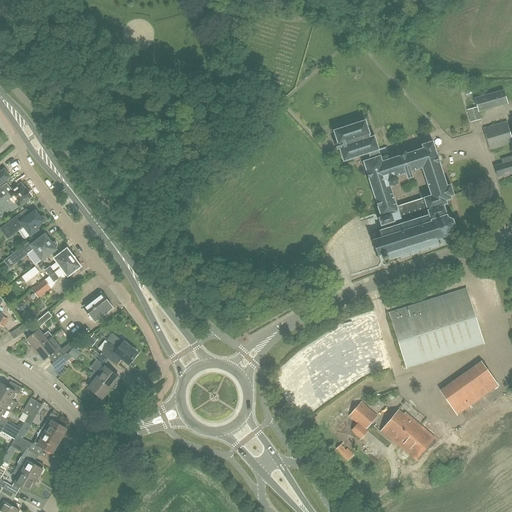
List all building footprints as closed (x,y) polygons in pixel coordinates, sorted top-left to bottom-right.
[(422,17),(424,0),(410,0),(409,15),(422,17)] [(352,28),(363,38),(368,32),(356,22),(352,28)] [(504,90),(503,90),(502,90),(490,94),(474,98),(477,107),(478,112),(479,112),(508,104),(506,96),(504,90)] [(478,112),(477,107),(467,110),(470,122),(481,119),(479,112),(478,112)] [(368,153),(370,159),(363,161),(381,217),(379,218),(381,224),(385,223),(386,224),(397,220),(397,219),(408,216),(408,219),(423,214),(421,208),(427,206),(428,209),(443,204),(444,205),(447,204),(446,201),(451,199),(451,197),(454,195),(450,184),(447,185),(433,141),(422,145),(423,148),(382,161),(374,136),(370,137),(369,135),(370,134),(365,120),(333,131),(338,144),(335,145),(336,149),(339,148),(343,161),(368,153)] [(483,128),(489,151),(511,144),(511,139),(506,121),(483,128)] [(498,177),(511,172),(511,156),(501,160),(502,164),(494,166),(498,177)] [(4,169),(0,171),(0,185),(11,177),(4,169)] [(32,197),(30,195),(31,193),(29,190),(27,190),(26,189),(25,189),(21,183),(2,197),(0,194),(0,210),(5,217),(32,197)] [(378,256),(382,255),(382,256),(382,257),(382,258),(383,258),(383,259),(384,259),(385,259),(386,259),(387,259),(387,258),(388,258),(389,260),(399,257),(400,259),(455,241),(453,234),(452,232),(455,226),(453,219),(447,217),(444,205),(443,204),(428,209),(427,206),(421,208),(423,214),(408,219),(408,216),(397,219),(397,220),(386,224),(385,223),(381,224),(382,229),(373,232),(372,235),(373,240),(372,240),(378,256)] [(40,216),(36,210),(22,220),(18,215),(0,228),(8,239),(26,226),(31,233),(38,228),(37,226),(44,221),(45,219),(45,217),(43,215),(40,216)] [(45,235),(31,245),(29,241),(3,261),(9,268),(34,249),(42,260),(56,249),(45,235)] [(49,276),(74,257),(73,256),(67,249),(54,258),(57,262),(50,267),(50,266),(45,270),(49,276)] [(65,278),(67,276),(68,276),(81,267),(75,259),(74,257),(49,276),(54,282),(59,278),(58,278),(60,276),(61,278),(65,278)] [(35,267),(22,277),(26,283),(39,272),(35,267)] [(31,289),(37,297),(38,298),(51,288),(51,289),(55,283),(54,282),(54,283),(49,276),(31,289)] [(407,368),(483,344),(466,288),(389,312),(407,368)] [(113,308),(106,299),(107,299),(102,292),(82,307),(88,314),(95,322),(113,308)] [(37,321),(41,326),(52,316),(48,311),(37,321)] [(14,339),(27,330),(23,324),(10,333),(14,339)] [(27,339),(35,350),(52,336),(48,331),(43,335),(39,330),(27,339)] [(94,333),(91,337),(96,342),(99,338),(94,333)] [(52,336),(35,350),(43,361),(56,351),(52,345),(56,342),(52,336)] [(92,347),(95,342),(88,337),(85,341),(92,347)] [(118,348),(111,342),(107,346),(101,353),(117,365),(122,359),(130,366),(141,352),(125,339),(118,348)] [(59,350),(63,355),(66,353),(75,346),(71,341),(59,350)] [(68,354),(75,360),(81,353),(74,347),(68,354)] [(106,367),(104,366),(108,361),(97,352),(93,357),(100,363),(92,374),(110,388),(111,387),(112,388),(114,388),(116,385),(116,383),(115,382),(119,377),(106,367)] [(66,353),(63,355),(63,356),(51,365),(56,370),(68,360),(70,363),(74,360),(73,359),(66,353)] [(445,398),(457,414),(498,385),(486,369),(445,398)] [(101,399),(110,388),(92,374),(89,377),(94,381),(88,388),(101,399)] [(11,400),(15,393),(18,394),(22,388),(10,382),(7,387),(1,384),(0,384),(0,399),(14,408),(17,403),(11,400)] [(22,413),(28,416),(36,401),(31,398),(22,413)] [(12,413),(14,408),(0,399),(0,415),(1,416),(6,409),(12,413)] [(42,405),(36,401),(28,416),(25,421),(31,424),(42,405)] [(365,429),(377,415),(362,402),(349,416),(358,423),(365,429)] [(381,431),(415,460),(435,437),(405,412),(404,414),(398,410),(381,431)] [(49,426),(45,433),(59,441),(67,429),(55,422),(57,418),(57,417),(51,413),(45,424),(49,426)] [(5,426),(17,434),(21,428),(6,420),(3,425),(5,426)] [(365,429),(358,423),(352,430),(361,438),(367,431),(365,429)] [(17,435),(17,434),(5,426),(1,432),(8,436),(14,439),(17,435)] [(59,441),(45,433),(41,440),(37,437),(33,444),(31,443),(17,435),(14,439),(13,441),(28,449),(27,449),(39,455),(43,448),(52,453),(54,450),(55,450),(58,450),(60,446),(59,444),(58,443),(59,441)] [(28,449),(13,441),(10,446),(23,454),(26,449),(27,449),(28,449)] [(354,455),(342,443),(336,449),(347,461),(354,455)] [(7,464),(12,457),(6,453),(2,461),(7,464)] [(27,460),(23,467),(21,465),(18,470),(20,472),(37,481),(43,470),(41,469),(43,465),(35,460),(33,464),(27,460)] [(15,469),(13,473),(18,476),(14,483),(30,492),(37,481),(20,472),(18,470),(15,469)] [(1,493),(0,494),(0,511),(18,511),(20,511),(4,501),(7,496),(1,493)]
